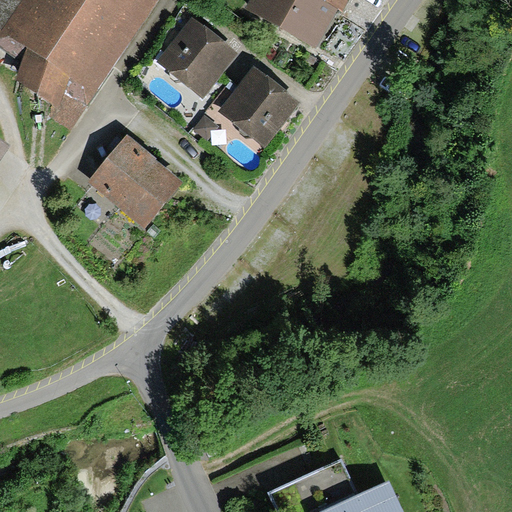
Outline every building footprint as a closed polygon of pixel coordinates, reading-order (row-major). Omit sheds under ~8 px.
[(0,32),(0,33),(0,32),(0,45),(24,62),(21,82),(55,105),(61,88),(87,110),(158,0),(0,0),(0,1),(0,32)] [(255,0),(249,11),(316,52),(339,12),(342,15),(351,0),(255,0)] [(240,55),(193,20),(158,65),(204,99),(240,55)] [(301,104),(253,70),(220,117),(267,150),(301,104)] [(129,137),(91,186),(145,231),(181,185),(129,137)] [(353,498),(338,465),(270,496),(277,511),(395,511),(383,485),(353,498)]
